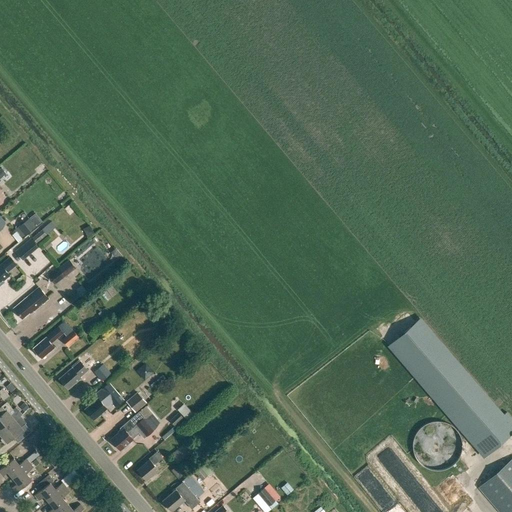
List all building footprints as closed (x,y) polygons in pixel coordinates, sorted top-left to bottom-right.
[(29,218),(18,227),(25,235),(36,226),(29,218)] [(31,237),(36,243),(45,235),(40,229),(31,237)] [(31,239),(16,252),(24,261),(39,248),(31,239)] [(1,265),(0,265),(0,281),(2,280),(3,281),(10,275),(7,272),(16,264),(10,257),(1,265)] [(67,259),(46,276),(52,284),(74,268),(67,259)] [(14,308),(22,319),(30,312),(31,314),(49,299),(39,287),(14,308)] [(76,292),(67,299),(73,305),(81,298),(76,292)] [(502,415),(419,319),(389,345),(484,455),(511,431),(511,418),(506,412),(502,415)] [(166,322),(159,324),(160,330),(167,329),(166,322)] [(32,347),(41,357),(54,346),(52,343),(50,341),(55,337),(56,338),(64,332),(58,326),(32,347)] [(72,368),(59,378),(68,389),(81,378),(80,377),(88,370),(84,366),(80,360),(71,367),(72,368)] [(96,400),(85,409),(93,419),(107,408),(106,407),(111,403),(114,407),(123,400),(109,383),(93,397),(96,400)] [(0,395),(3,400),(9,395),(3,388),(0,390),(0,395)] [(0,415),(0,432),(15,420),(9,413),(13,409),(6,402),(1,406),(5,411),(0,415)] [(25,403),(20,407),(24,412),(29,408),(25,403)] [(111,439),(120,450),(133,439),(127,432),(135,426),(145,438),(154,431),(139,412),(119,428),(121,431),(111,439)] [(183,417),(178,412),(169,421),(173,426),(183,417)] [(0,432),(0,435),(7,444),(13,438),(17,443),(31,431),(25,424),(21,427),(15,420),(0,432)] [(177,463),(193,451),(186,442),(170,454),(177,463)] [(35,450),(26,458),(30,462),(39,454),(35,450)] [(511,511),(511,457),(505,464),(502,461),(497,465),(500,468),(478,487),(499,511),(511,511)] [(7,472),(12,477),(30,462),(26,458),(19,464),(13,458),(0,469),(0,472),(2,476),(7,472)] [(137,470),(146,480),(159,470),(150,459),(137,470)] [(12,487),(16,492),(31,479),(26,473),(33,467),(30,462),(12,477),(17,483),(12,487)] [(194,470),(202,480),(207,475),(199,466),(194,470)] [(73,469),(60,480),(62,483),(66,487),(79,475),(73,469)] [(40,490),(34,495),(39,500),(44,496),(48,501),(66,487),(62,483),(55,489),(50,483),(53,480),(49,474),(36,485),(40,490)] [(175,490),(162,500),(171,511),(184,500),(191,509),(200,501),(192,492),(185,484),(183,481),(174,489),(175,490)] [(289,485),(283,490),(288,495),(294,490),(289,485)] [(53,507),(48,511),(57,511),(67,504),(62,498),(69,491),(66,487),(48,501),(49,502),(53,507)] [(256,493),(268,506),(273,502),(262,489),(256,493)]
